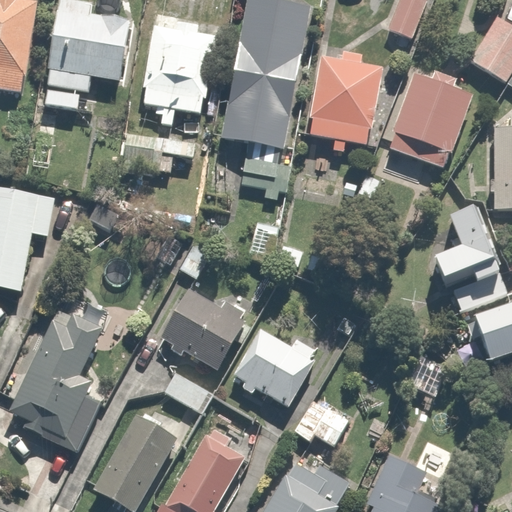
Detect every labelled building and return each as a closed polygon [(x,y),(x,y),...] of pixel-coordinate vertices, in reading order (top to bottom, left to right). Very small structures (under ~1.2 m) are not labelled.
[(297,171),(289,170),(292,151),(315,17),(316,11),(278,4),(278,0),(247,0),(256,1),(232,146),(250,149),(244,187),(275,193),(293,196),(297,171)] [(436,6),(421,0),(403,0),(389,36),(419,48),(436,6)] [(29,102),(42,9),(0,2),(0,79),(3,80),(0,98),(29,102)] [(101,10),(60,5),(48,112),(90,116),(94,85),(135,90),(142,27),(100,22),(101,10)] [(511,30),(498,23),(474,66),(511,86),(511,30)] [(179,24),(178,35),(159,32),(148,115),(163,117),(161,130),(180,132),(182,116),(217,121),(228,41),(203,38),(205,27),(179,24)] [(351,54),(348,68),(324,64),(311,143),(377,153),(390,74),(367,70),(369,57),(351,54)] [(482,90),(421,69),(392,152),(452,174),(482,90)] [(511,134),(497,134),(496,214),(511,214),(511,134)] [(176,177),(177,170),(201,173),(204,147),(133,138),(129,163),(157,167),(155,175),(176,177)] [(0,194),(0,294),(31,300),(40,244),(56,247),(62,205),(0,194)] [(468,257),(439,264),(460,344),(486,337),(496,374),(511,369),(511,278),(497,222),(461,231),(468,257)] [(284,236),(261,229),(250,269),(272,276),(284,236)] [(217,248),(203,239),(185,271),(199,279),(217,248)] [(315,257),(289,248),(283,266),(308,275),(315,257)] [(230,381),(257,329),(260,322),(222,303),(217,314),(188,300),(164,347),(230,381)] [(73,334),(59,328),(15,420),(47,434),(43,442),(84,461),(109,409),(98,404),(108,382),(96,376),(114,338),(79,321),(73,334)] [(292,415),(322,361),(325,355),(301,342),(294,353),(264,337),(237,385),(292,415)] [(443,402),(454,376),(425,364),(414,390),(443,402)] [(216,401),(180,380),(169,399),(205,420),(216,401)] [(362,425),(319,401),(300,437),(342,460),(362,425)] [(145,511),(186,440),(142,415),(96,499),(119,511),(145,511)] [(243,445),(214,429),(171,511),(163,506),(160,511),(221,511),(248,462),(237,456),(243,445)] [(445,485),(394,461),(372,510),(375,511),(441,511),(434,509),(445,485)] [(315,484),(292,471),(268,511),(349,511),(360,493),(322,471),(315,484)]
